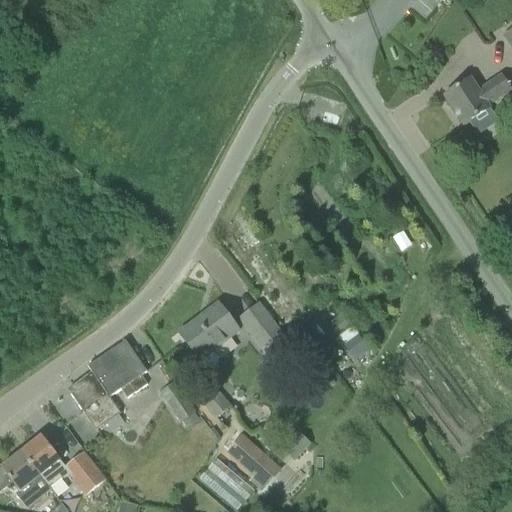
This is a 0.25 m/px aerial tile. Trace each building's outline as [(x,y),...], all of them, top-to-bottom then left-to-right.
[(470,81),(444,99),(464,128),(490,111),(488,108),(511,92),(502,77),(478,93),(470,81)] [(239,333),(219,306),(179,336),(199,363),(207,374),(218,366),(219,360),(213,352),(239,333)] [(282,340),(284,339),(259,306),(239,321),(264,354),(282,340)] [(339,339),(353,329),(343,315),(327,327),(337,341),(339,339)] [(370,352),(359,336),(345,347),(344,348),(355,363),(370,352)] [(147,374),(126,343),(88,369),(93,376),(68,392),(96,432),(107,425),(113,433),(125,425),(119,417),(121,415),(110,399),(121,392),(127,401),(135,395),(147,387),(142,378),(147,374)] [(181,424),(195,415),(174,385),(161,395),(181,424)] [(209,413),(216,421),(231,409),(224,400),(209,413)] [(224,447),(229,451),(230,452),(225,457),(236,466),(234,468),(251,482),(263,470),(270,461),(236,432),(224,447)] [(42,439),(21,455),(50,490),(61,482),(72,479),(86,497),(87,497),(105,483),(106,482),(84,455),(66,470),(42,439)] [(26,511),(52,493),(50,490),(21,455),(1,471),(19,493),(14,496),(26,511)]
